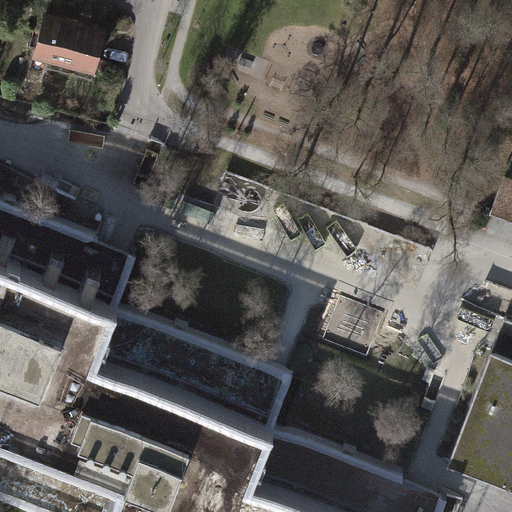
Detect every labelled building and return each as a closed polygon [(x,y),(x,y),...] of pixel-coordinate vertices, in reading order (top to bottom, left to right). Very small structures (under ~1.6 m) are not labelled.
[(40,11),(30,50),(67,60),(65,70),(87,75),(100,26),(40,11)] [(511,177),(506,175),(493,210),(492,214),(511,221),(511,177)] [(0,489),(30,501),(106,302),(126,250),(111,244),(0,201),(0,489)] [(106,302),(30,501),(60,511),(226,511),(261,421),(281,369),(271,365),(106,302)] [(511,354),(491,347),(448,459),(511,483),(511,354)] [(261,421),(226,511),(427,511),(437,488),(411,479),(261,421)]
